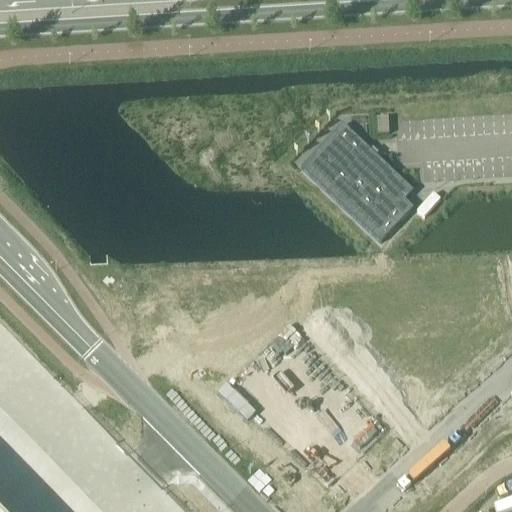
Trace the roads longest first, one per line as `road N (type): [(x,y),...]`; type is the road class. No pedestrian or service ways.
road 1 (tertiary): [(0,31),(510,0)]
road 2 (tertiary): [(0,255),(250,511)]
road 3 (unknown): [(259,196),(470,415)]
road 4 (unclassified): [(364,511),(511,376)]
